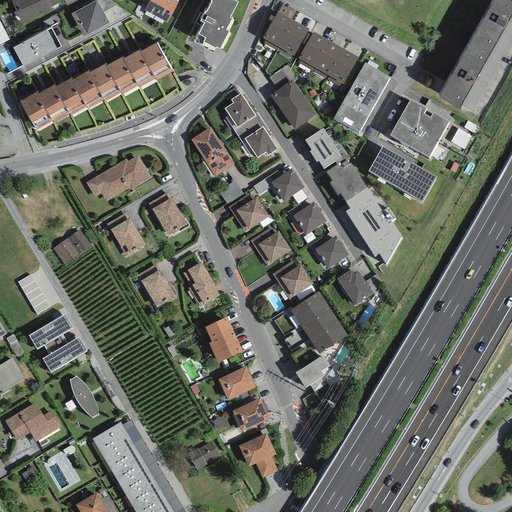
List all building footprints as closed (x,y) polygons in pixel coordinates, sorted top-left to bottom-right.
[(56,0),(11,0),(22,21),(51,8),(51,6),(57,3),(56,0)] [(93,0),(71,12),(83,35),(109,21),(104,11),(97,0),(93,0)] [(110,0),(97,0),(104,11),(117,4),(110,0)] [(149,0),(144,9),(167,20),(177,0),(149,0)] [(237,0),(210,0),(206,8),(200,18),(204,20),(194,38),(214,49),(217,43),(220,45),(229,28),(226,26),(232,15),(230,14),(237,0)] [(511,0),(492,0),(440,93),(459,104),(511,10),(511,0)] [(278,49),(293,22),(278,14),(263,41),(278,49)] [(0,51),(2,55),(13,49),(0,23),(0,22),(0,51)] [(293,22),(278,49),(294,58),(309,31),(293,22)] [(59,25),(15,49),(26,68),(69,45),(59,25)] [(298,61),(313,69),(328,42),(313,34),(298,61)] [(156,41),(140,51),(156,78),(157,80),(173,70),(156,41)] [(342,51),(328,42),(313,69),(327,77),(342,51)] [(139,48),(123,58),(138,85),(139,87),(156,78),(140,51),(139,48)] [(359,60),(342,51),(327,77),(343,86),(359,60)] [(122,56),(106,65),(122,92),(123,94),(138,85),(123,58),(122,56)] [(105,62),(88,71),(104,99),(105,101),(122,92),(106,65),(105,62)] [(292,82),(293,83),(297,80),(288,66),(269,78),(278,91),(292,82)] [(365,66),(334,122),(359,136),(390,80),(365,66)] [(87,69),(71,78),(87,106),(88,108),(104,99),(88,71),(87,69)] [(70,76),(54,86),(70,113),(71,115),(87,106),(71,78),(70,76)] [(278,91),(271,97),(295,132),(316,117),(293,83),(292,82),(278,91)] [(53,83),(38,92),(54,120),(54,121),(70,113),(54,86),(53,83)] [(37,89),(20,99),(37,129),(54,120),(38,92),(37,89)] [(241,95),(231,102),(233,105),(225,111),(237,130),(256,118),(241,95)] [(410,103),(390,139),(429,160),(449,125),(410,103)] [(210,129),(191,141),(215,178),(234,165),(210,129)] [(263,129),(245,141),(257,160),(266,154),(268,157),(277,151),(263,129)] [(323,131),(305,143),(311,154),(309,155),(316,166),(319,164),(323,171),(335,164),(338,169),(328,175),(333,184),(331,186),(338,197),(340,195),(346,204),(366,191),(345,157),(341,160),(323,131)] [(436,179),(383,149),(369,175),(422,205),(436,179)] [(127,160),(86,183),(95,198),(101,195),(106,203),(129,189),(131,191),(151,180),(138,157),(128,162),(127,160)] [(282,176),(278,170),(265,179),(270,185),(272,184),(271,183),(282,176)] [(282,176),(271,183),(272,184),(284,203),(304,190),(292,170),(282,176)] [(219,192),(227,204),(243,194),(232,178),(232,179),(232,180),(232,181),(232,182),(231,183),(230,185),(219,192)] [(171,200),(168,194),(148,205),(152,211),(171,200)] [(248,195),(228,208),(245,233),(248,231),(249,232),(269,219),(256,199),(252,202),(248,195)] [(171,200),(152,211),(167,239),(187,227),(171,200)] [(304,210),(300,204),(287,212),(292,219),(294,218),(293,217),(304,210)] [(304,210),(293,217),(294,218),(306,237),(326,223),(314,204),(304,210)] [(130,220),(126,214),(107,225),(110,232),(130,220)] [(130,220),(110,232),(126,258),(145,247),(130,220)] [(270,229),(250,242),(267,267),(270,265),(271,266),(291,252),(278,233),(274,235),(270,229)] [(80,231),(53,249),(64,266),(91,247),(80,231)] [(326,243),(314,251),(315,252),(327,271),(349,257),(336,237),(326,243)] [(326,243),(322,238),(309,247),(314,253),(315,252),(314,251),(326,243)] [(292,262),(272,275),(289,300),(292,298),(293,299),(313,285),(300,266),(296,268),(292,262)] [(201,264),(184,275),(191,288),(189,289),(201,309),(220,298),(214,288),(215,287),(201,264)] [(161,271),(141,283),(156,309),(176,297),(161,271)] [(355,308),(373,296),(360,275),(359,274),(358,273),(357,273),(356,273),(354,273),(353,274),(352,274),(351,272),(337,281),(355,308)] [(377,275),(366,282),(374,294),(385,287),(377,275)] [(36,277),(22,282),(36,318),(50,312),(36,277)] [(291,312),(299,326),(328,307),(319,294),(291,312)] [(338,322),(328,307),(299,326),(309,341),(338,322)] [(63,336),(73,330),(65,316),(29,338),(37,351),(44,347),(50,356),(69,345),(63,336)] [(227,320),(205,330),(211,345),(209,346),(218,366),(243,355),(227,320)] [(347,337),(338,322),(309,341),(319,355),(347,337)] [(23,353),(13,335),(6,339),(16,357),(23,353)] [(43,360),(51,374),(88,353),(79,339),(69,345),(50,356),(43,360)] [(329,367),(322,357),(295,375),(306,391),(325,377),(321,372),(329,367)] [(12,360),(0,367),(0,400),(2,399),(0,397),(10,391),(9,389),(24,380),(12,360)] [(246,369),(218,381),(227,402),(256,390),(246,369)] [(90,418),(92,419),(98,416),(98,414),(97,411),(97,409),(96,406),(95,403),(94,401),(93,399),(92,396),(91,394),(89,392),(87,390),(86,388),(84,386),(83,384),(81,383),(79,381),(78,379),(76,378),(70,382),(70,384),(71,387),(72,389),(72,391),(73,393),(74,396),(75,399),(77,401),(78,404),(80,407),(82,409),(84,412),(86,415),(89,416),(90,418)] [(261,400),(232,413),(242,434),(270,421),(261,400)] [(34,404),(5,422),(18,443),(30,435),(35,444),(61,427),(51,412),(43,417),(34,404)] [(123,425),(173,511),(184,511),(131,420),(123,425)] [(93,440),(104,460),(132,444),(120,424),(93,440)] [(267,435),(238,448),(248,468),(255,465),(262,479),(278,472),(272,458),(276,456),(267,435)] [(188,457),(197,471),(220,457),(211,443),(188,457)] [(139,457),(132,444),(104,460),(112,473),(139,457)] [(146,468),(139,457),(112,473),(118,484),(146,468)] [(153,479),(146,468),(118,484),(125,496),(153,479)] [(160,491),(153,479),(125,496),(131,507),(160,491)] [(151,511),(167,503),(160,491),(131,507),(134,511),(151,511)] [(76,506),(79,511),(106,511),(97,495),(76,506)] [(172,511),(167,503),(151,511),(172,511)]
